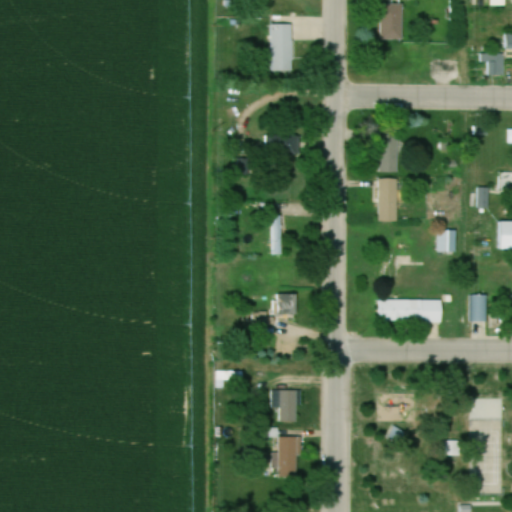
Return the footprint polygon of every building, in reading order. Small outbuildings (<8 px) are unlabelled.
[(403,40),(403,5),(381,5),(381,40),(403,40)] [(293,25),(271,25),(271,72),(293,72),(293,25)] [(480,54),(480,65),(502,65),(502,54),(480,54)] [(299,135),(264,135),(264,156),(299,156),(299,135)] [(398,174),(398,144),(379,144),(379,174),(398,174)] [(398,180),(379,180),(379,222),(398,222),(398,180)] [(271,255),(282,255),(282,226),(271,226),(271,255)] [(437,253),(456,253),(456,232),(437,231),(437,253)] [(275,320),(294,320),(294,294),(275,294),(275,320)] [(469,323),(486,323),(486,296),(469,296),(469,323)] [(379,323),(442,323),(442,301),(379,301),(379,323)] [(253,315),(253,328),(274,328),(274,315),(253,315)] [(225,374),(217,373),(216,380),(224,382),(225,374)] [(279,423),(298,423),(298,392),(271,392),(271,410),(279,410),(279,423)] [(468,421),(501,422),(502,400),(469,400),(468,421)] [(406,434),(392,428),(387,440),(400,446),(406,434)] [(279,478),(297,478),(297,438),(279,438),(279,478)] [(471,495),(500,495),(499,438),(471,439),(471,495)]
